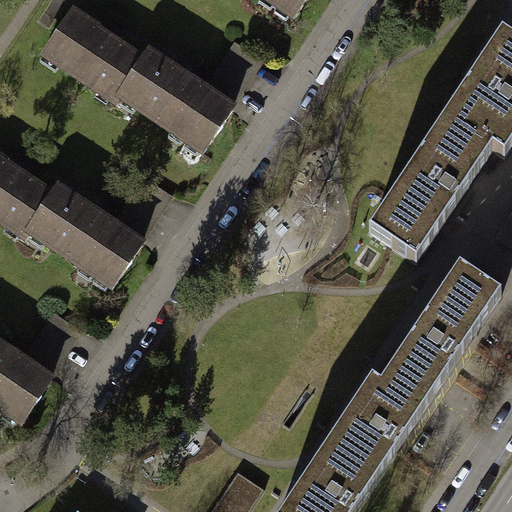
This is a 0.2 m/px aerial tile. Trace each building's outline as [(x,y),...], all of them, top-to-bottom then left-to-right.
[(252,0),(287,23),(302,0),(252,0)] [(409,0),(402,11),(430,29),(448,0),(409,0)] [(63,20),(35,62),(50,72),(48,75),(104,112),(108,106),(192,162),(222,118),(138,62),(133,70),(85,37),(86,35),(63,20)] [(366,234),(413,265),(489,152),(500,160),(511,143),(511,45),(499,36),(366,234)] [(205,83),(232,101),(240,89),(251,74),(258,63),(231,45),(205,83)] [(0,234),(18,246),(22,240),(106,296),(135,252),(52,196),(47,203),(0,172),(0,234)] [(115,219),(141,236),(149,225),(159,210),(167,198),(141,180),(115,219)] [(279,511),(352,511),(498,298),(456,270),(378,386),(369,380),(279,511)] [(25,354),(51,372),(59,360),(71,342),(77,334),(51,316),(25,354)] [(0,419),(15,430),(45,386),(0,356),(0,419)] [(209,511),(246,511),(260,492),(234,475),(209,511)]
